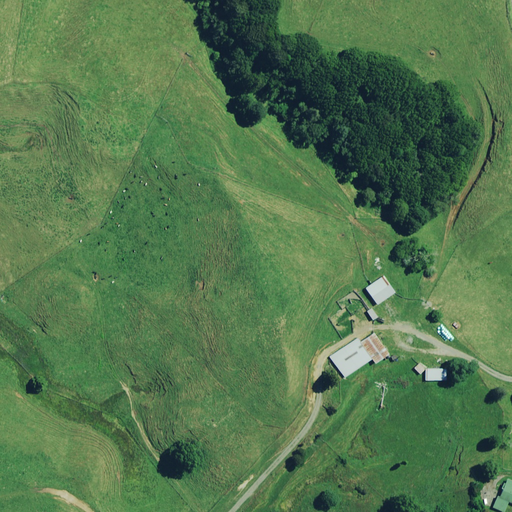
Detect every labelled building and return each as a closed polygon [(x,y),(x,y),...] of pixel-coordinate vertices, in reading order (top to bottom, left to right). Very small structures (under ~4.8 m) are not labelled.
[(386,287),(380,278),(365,289),(376,305),(393,293),(388,286),(386,287)] [(377,318),(371,309),(366,312),(372,321),(377,318)] [(359,343),(371,360),(374,364),(387,355),(373,334),(359,343)] [(359,343),(356,339),(329,357),(344,378),(371,360),(359,343)] [(424,370),(418,365),(413,369),(419,375),(424,370)] [(445,381),(445,370),(424,370),(424,381),(445,381)] [(499,497),(497,497),(492,508),(501,511),(504,511),(508,503),(511,504),(511,481),(506,479),(499,497)]
